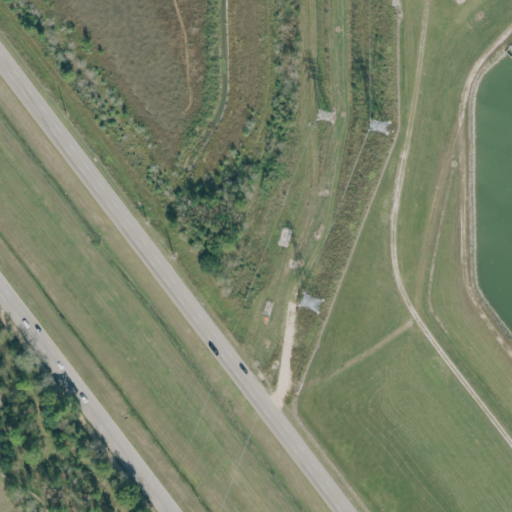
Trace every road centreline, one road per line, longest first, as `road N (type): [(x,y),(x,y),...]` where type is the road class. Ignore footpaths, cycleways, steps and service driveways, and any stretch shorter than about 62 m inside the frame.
road 1 (primary): [(344,511),(0,61)]
road 2 (primary): [(0,289),(169,511)]
